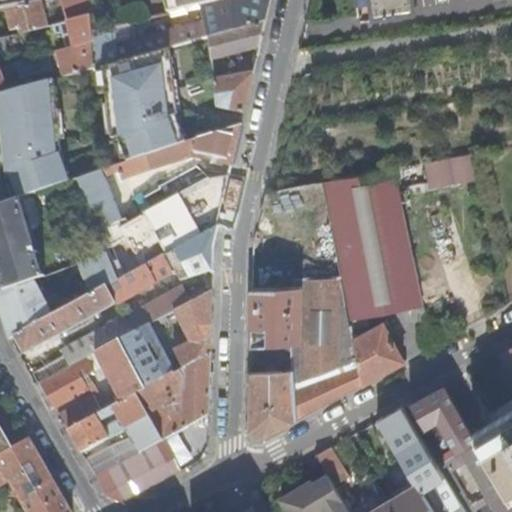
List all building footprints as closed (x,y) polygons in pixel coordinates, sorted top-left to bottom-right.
[(0,0),(0,8),(6,7),(9,6),(27,2),(26,0),(0,0)] [(45,8),(43,0),(36,0),(32,1),(27,2),(9,6),(6,7),(11,30),(24,28),(25,32),(49,26),(45,8)] [(90,0),(43,0),(45,8),(65,4),(69,20),(92,15),(90,0)] [(132,41),(132,57),(169,47),(210,36),(267,21),(270,5),(271,0),(226,0),(203,6),(206,20),(132,41)] [(167,0),(169,13),(203,6),(226,0),(167,0)] [(362,0),(365,18),(419,9),(417,0),(362,0)] [(68,48),(94,41),(93,32),(92,15),(69,20),(69,22),(55,25),(56,30),(63,29),(68,48)] [(267,21),(210,36),(212,60),(261,47),(267,21)] [(116,26),(119,61),(132,57),(132,41),(131,23),(116,26)] [(94,41),(96,67),(103,66),(106,65),(119,61),(116,26),(93,32),(94,41)] [(2,38),(0,38),(0,61),(29,53),(24,32),(2,38)] [(59,50),(65,76),(86,70),(96,67),(94,41),(68,48),(59,50)] [(120,135),(130,161),(188,142),(177,114),(179,113),(169,47),(132,57),(119,61),(106,65),(103,66),(113,136),(120,135)] [(11,63),(11,64),(13,72),(18,71),(20,76),(53,67),(49,53),(11,63)] [(223,79),(252,74),(256,55),(227,62),(221,68),(223,79)] [(218,107),(245,113),(254,74),(252,74),(223,79),(215,81),(218,107)] [(6,182),(12,201),(22,198),(72,181),(61,153),(63,153),(54,79),(6,92),(0,93),(0,161),(2,175),(5,174),(7,177),(8,181),(6,182)] [(79,178),(109,254),(118,279),(119,280),(218,226),(231,173),(211,178),(198,165),(158,185),(159,189),(137,201),(143,214),(129,221),(127,217),(122,219),(105,176),(120,171),(124,179),(187,156),(197,156),(233,164),(241,132),(243,123),(188,142),(130,161),(79,178)] [(469,154),(423,160),(427,187),(473,181),(469,154)] [(425,305),(394,170),(325,183),(339,254),(343,277),(352,320),(413,308),(425,305)] [(0,293),(37,280),(46,277),(22,198),(12,201),(0,205),(0,293)] [(275,214),(261,217),(255,245),(254,270),(253,289),(268,288),(268,281),(266,236),(276,235),(275,214)] [(107,285),(117,304),(118,306),(173,274),(177,281),(185,277),(186,278),(213,270),(213,247),(218,226),(119,280),(118,279),(107,285)] [(89,262),(100,289),(107,285),(118,279),(109,254),(89,262)] [(352,320),(343,277),(296,280),(296,287),(303,286),(301,342),(292,343),(293,362),(294,370),(297,420),(330,403),(364,384),(358,354),(355,340),(352,320)] [(0,305),(3,315),(11,338),(15,336),(54,314),(37,280),(0,293),(0,305)] [(175,311),(195,300),(186,284),(125,319),(133,334),(150,325),(175,311)] [(54,314),(15,336),(26,355),(117,304),(107,285),(100,289),(54,314)] [(268,288),(253,289),(253,309),(253,318),(252,346),(259,345),(269,345),(292,343),(301,342),(303,286),(296,287),(268,288)] [(184,368),(212,353),(212,326),(213,291),(195,300),(175,311),(191,342),(175,351),(176,352),(171,355),(174,360),(178,357),(184,368)] [(428,319),(425,305),(413,308),(416,321),(428,319)] [(71,367),(91,357),(96,354),(108,347),(120,341),(133,334),(125,319),(124,317),(62,351),(66,357),(71,367)] [(364,384),(406,361),(385,323),(355,340),(358,354),(364,384)] [(457,334),(451,324),(435,333),(440,343),(457,334)] [(120,341),(146,389),(175,373),(150,325),(133,334),(120,341)] [(117,412),(127,430),(151,417),(137,394),(146,389),(120,341),(108,347),(96,354),(122,402),(114,406),(117,412)] [(278,363),(293,362),(292,343),(269,345),(271,364),(278,363)] [(175,373),(146,389),(137,394),(151,417),(165,441),(210,416),(211,392),(211,381),(212,353),(184,368),(175,373)] [(41,384),(43,383),(71,367),(66,357),(35,374),(41,384)] [(47,391),(57,409),(89,390),(78,373),(84,369),(88,375),(98,369),(91,357),(71,367),(43,383),(47,391)] [(278,371),(294,370),(293,362),(278,363),(278,371)] [(252,364),(252,372),(267,371),(267,363),(252,364)] [(264,438),(297,420),(294,370),(278,371),(267,371),(252,372),(251,394),(251,431),(260,436),(264,438)] [(475,433),(447,384),(431,392),(420,398),(412,403),(427,428),(439,421),(459,453),(479,440),(478,438),(475,433)] [(61,416),(83,454),(118,435),(113,425),(104,430),(100,421),(97,416),(107,410),(103,404),(99,407),(94,397),(61,416)] [(114,406),(107,410),(97,416),(100,421),(117,412),(114,406)] [(390,415),(380,420),(418,483),(435,511),(465,511),(403,408),(390,415)] [(511,409),(475,433),(478,438),(494,428),(511,416),(511,409)] [(511,493),(511,492),(511,416),(494,428),(478,438),(479,440),(506,485),(511,493)] [(87,461),(97,478),(156,446),(165,441),(151,417),(127,430),(134,441),(121,447),(110,450),(87,461)] [(0,454),(10,449),(0,430),(0,454)] [(0,486),(12,480),(30,511),(71,511),(29,439),(10,449),(0,454),(0,486)] [(459,453),(446,460),(452,470),(469,459),(490,495),(506,485),(479,440),(459,453)] [(351,477),(333,445),(325,450),(318,454),(330,475),(336,485),(351,477)] [(124,504),(173,477),(156,446),(97,478),(110,500),(124,504)] [(352,511),(336,485),(330,475),(317,483),(314,478),(283,497),(291,511),(324,511),(325,511),(352,511)] [(435,511),(418,483),(396,497),(404,511),(435,511)] [(506,485),(490,495),(498,511),(511,511),(511,494),(511,493),(506,485)] [(393,499),(390,501),(396,511),(404,511),(396,497),(393,499)] [(487,497),(478,502),(481,507),(489,502),(487,497)] [(396,511),(390,501),(371,511),(396,511)] [(478,502),(473,505),(476,510),(481,507),(478,502)]
